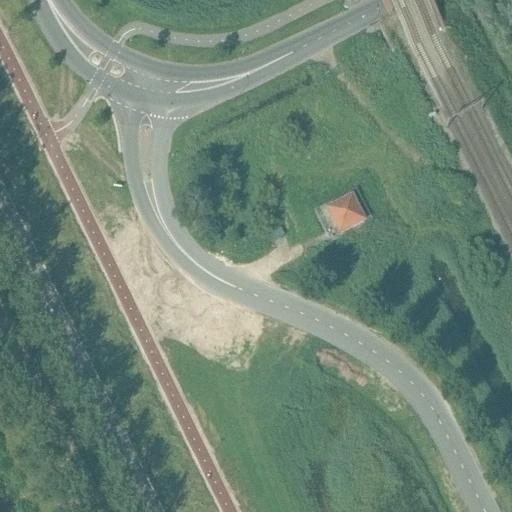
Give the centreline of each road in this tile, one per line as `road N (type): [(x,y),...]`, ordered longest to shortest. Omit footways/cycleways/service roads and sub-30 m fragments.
road 1 (unclassified): [(485,511),(432,408),(402,374),(316,320),(211,275),(187,257),(157,213)]
road 2 (secondary): [(0,204),(150,511)]
road 3 (unclassified): [(91,511),(0,320)]
road 4 (tertiary): [(261,67),(396,0)]
road 5 (tertiary): [(46,0),(46,18),(63,45),(127,98)]
road 6 (unclassified): [(127,98),(136,182),(157,213)]
